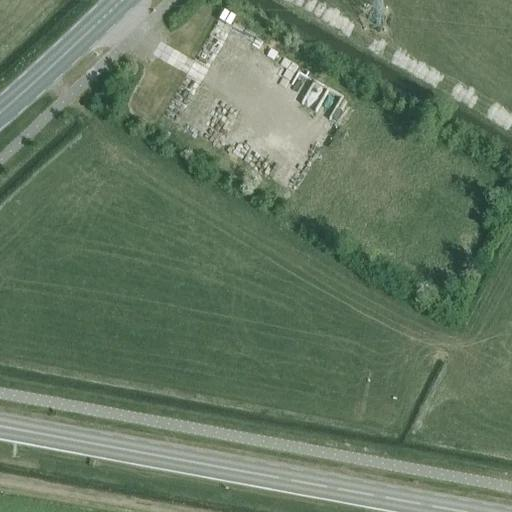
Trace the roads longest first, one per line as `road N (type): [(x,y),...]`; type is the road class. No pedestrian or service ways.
road 1 (primary): [(0,426),(461,511)]
road 2 (tertiary): [(0,113),(121,0)]
